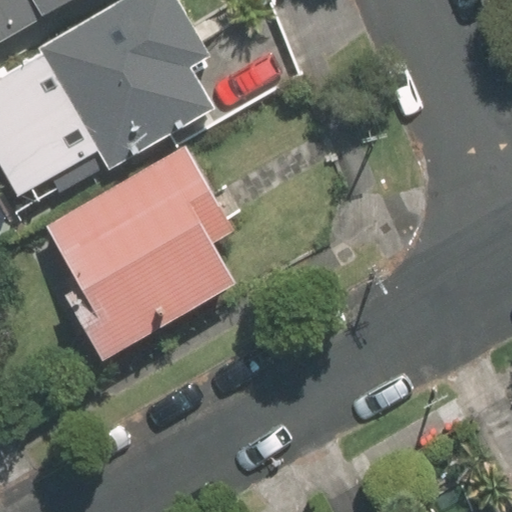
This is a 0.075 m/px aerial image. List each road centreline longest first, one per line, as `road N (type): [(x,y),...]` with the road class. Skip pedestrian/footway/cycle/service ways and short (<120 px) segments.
road 1 (residential): [(511,251),(53,511)]
road 2 (residential): [(511,243),(414,0)]
